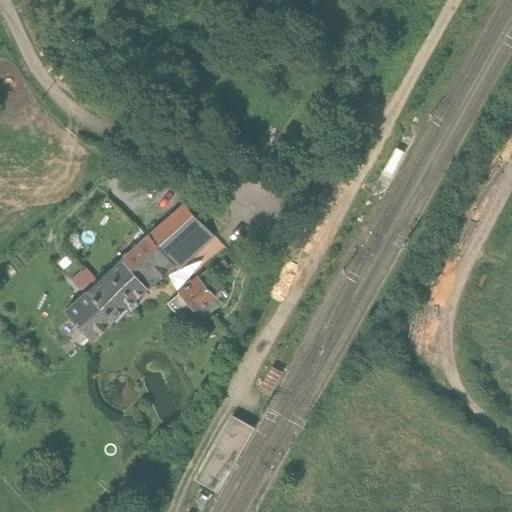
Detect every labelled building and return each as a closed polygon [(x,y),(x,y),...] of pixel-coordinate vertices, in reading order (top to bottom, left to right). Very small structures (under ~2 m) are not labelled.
[(171,2),(169,0),(141,0),(155,15),(171,2)] [(331,0),(296,0),(312,17),(331,0)] [(219,260),(187,225),(122,286),(148,315),(177,288),(182,293),(219,260)] [(148,315),(122,286),(66,335),(92,365),(148,315)] [(213,294),(203,302),(219,321),(229,313),(213,294)] [(201,300),(181,317),(182,318),(198,337),(199,338),(219,321),(203,302),(201,300)] [(198,337),(182,318),(171,328),(187,346),(198,337)] [(277,389),(264,410),(277,418),(291,397),(277,389)] [(238,441),(204,505),(218,511),(226,511),(258,452),(238,441)]
